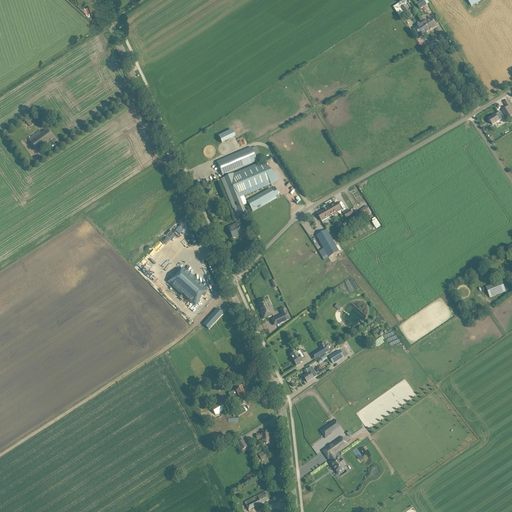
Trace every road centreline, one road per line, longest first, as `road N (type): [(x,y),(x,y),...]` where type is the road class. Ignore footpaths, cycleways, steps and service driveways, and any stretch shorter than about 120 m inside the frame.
road 1 (tertiary): [(228,286),(101,0)]
road 2 (unclassified): [(228,286),(304,213),(470,116)]
road 3 (track): [(0,457),(179,339),(228,286)]
road 4 (tertiary): [(295,511),(278,395),(228,286)]
